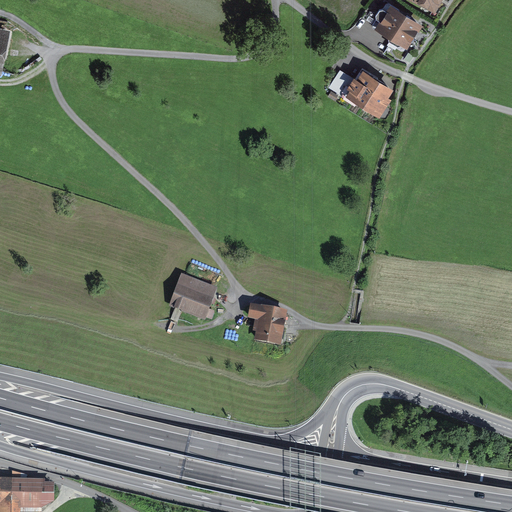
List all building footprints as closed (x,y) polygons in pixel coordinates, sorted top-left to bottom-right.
[(416,0),(435,9),(439,0),(416,0)] [(426,20),(396,1),(381,24),(412,43),(426,20)] [(398,85),(363,63),(345,90),(380,112),(398,85)] [(185,270),(171,299),(204,313),(218,283),(185,270)] [(286,310),(253,303),(246,338),(279,345),(286,310)] [(53,478),(0,477),(0,503),(52,504),(53,478)] [(79,487),(69,509),(75,511),(97,511),(104,498),(79,487)]
